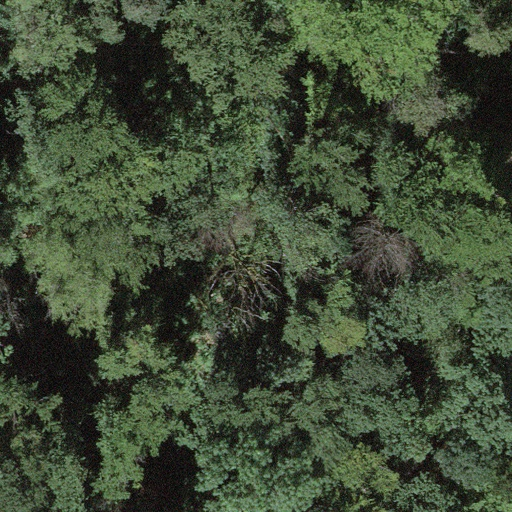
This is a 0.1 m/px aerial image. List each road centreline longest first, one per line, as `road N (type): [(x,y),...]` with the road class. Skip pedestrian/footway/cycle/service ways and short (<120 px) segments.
road 1 (track): [(231,0),(188,199),(127,326),(39,448),(21,511)]
road 2 (track): [(364,511),(406,457),(487,243),(511,211)]
